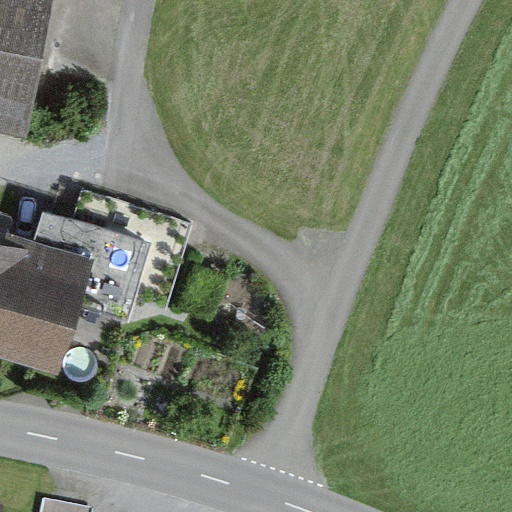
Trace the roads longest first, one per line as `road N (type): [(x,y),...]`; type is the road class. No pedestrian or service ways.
road 1 (unclassified): [(267,496),(424,90),(470,0)]
road 2 (unclassified): [(0,429),(267,496)]
